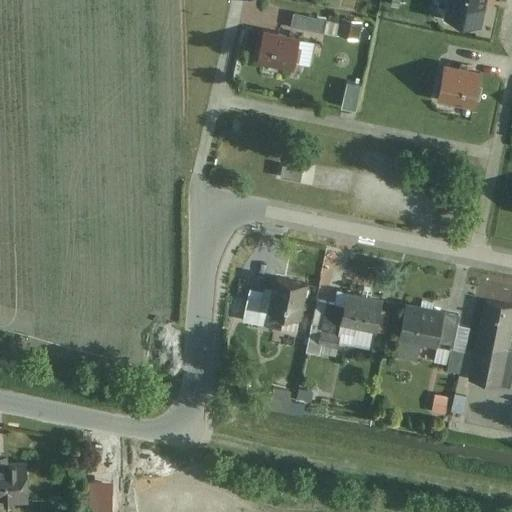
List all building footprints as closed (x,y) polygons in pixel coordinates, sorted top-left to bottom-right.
[(447,0),(443,18),(481,27),(487,0),(447,0)] [(293,10),(290,25),(320,32),(323,17),(293,10)] [(361,35),(364,18),(344,14),(340,31),(361,35)] [(264,30),(258,59),(295,66),(300,37),(264,30)] [(482,71),(439,64),(434,99),(476,106),(482,71)] [(349,77),(344,103),(359,106),(364,80),(349,77)] [(296,331),(305,284),(277,278),(275,288),(258,284),(261,266),(244,263),(239,289),(247,291),(241,320),(296,331)] [(382,297),(342,290),(339,306),(323,303),(317,345),(339,348),(343,324),(377,329),(382,297)] [(511,306),(483,301),(470,379),(504,385),(511,341),(511,306)] [(408,305),(398,352),(448,363),(458,316),(408,305)] [(437,390),(434,408),(448,410),(451,392),(437,390)] [(29,459),(0,459),(0,498),(30,498),(29,459)]
